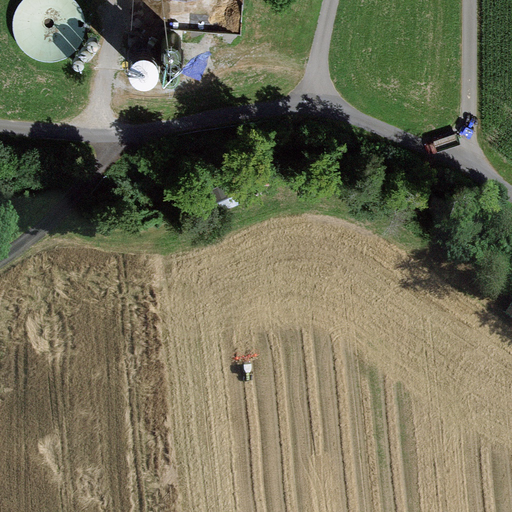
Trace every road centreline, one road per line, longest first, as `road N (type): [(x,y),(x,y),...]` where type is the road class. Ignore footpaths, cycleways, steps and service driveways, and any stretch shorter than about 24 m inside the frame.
road 1 (unclassified): [(464,166),(315,109),(264,109),(120,136),(0,128)]
road 2 (track): [(120,136),(69,202),(0,258)]
road 3 (unclassified): [(464,166),(467,0)]
